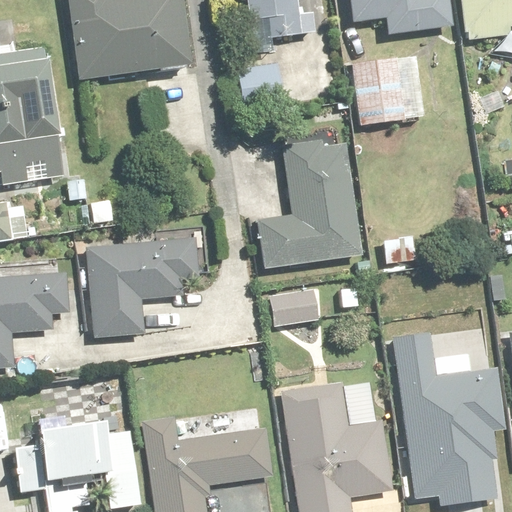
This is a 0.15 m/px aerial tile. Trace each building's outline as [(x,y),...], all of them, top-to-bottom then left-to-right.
[(266,0),(210,0),(220,72),(275,65),(266,0)] [(386,0),(314,0),(318,52),(355,50),(356,59),(422,52),(419,31),(421,31),(418,6),(387,9),(386,0)] [(511,0),(425,0),(432,63),(498,57),(497,46),(511,45),(511,0)] [(79,5),(33,13),(49,107),(94,100),(94,98),(166,86),(153,6),(81,18),(79,5)] [(15,60),(0,62),(0,197),(36,192),(15,60)] [(392,81),(320,86),(324,147),(396,142),(392,81)] [(204,88),(205,102),(189,104),(193,148),(210,146),(214,173),(252,169),(248,83),(204,88)] [(313,167),(251,173),(258,239),(224,243),(229,289),(330,278),(325,232),(319,233),(313,167)] [(6,204),(0,204),(0,246),(13,245),(6,204)] [(413,262),(408,238),(378,245),(383,269),(413,262)] [(140,337),(139,298),(193,297),(191,244),(115,246),(115,244),(67,247),(74,354),(122,351),(121,337),(140,337)] [(0,365),(10,366),(9,340),(35,341),(35,330),(50,330),(50,312),(66,311),(64,272),(0,274),(0,365)] [(310,324),(305,294),(265,301),(270,330),(310,324)] [(511,338),(502,340),(511,388),(511,338)] [(367,411),(364,390),(338,393),(337,386),(278,394),(293,511),(345,511),(344,500),(384,494),(374,420),(343,424),(342,415),(367,411)] [(270,480),(263,413),(143,426),(152,511),(204,511),(203,498),(209,487),(270,480)] [(124,435),(99,439),(97,428),(34,437),(36,448),(10,452),(16,497),(37,494),(36,486),(99,477),(103,511),(109,511),(141,507),(134,463),(129,464),(124,435)]
